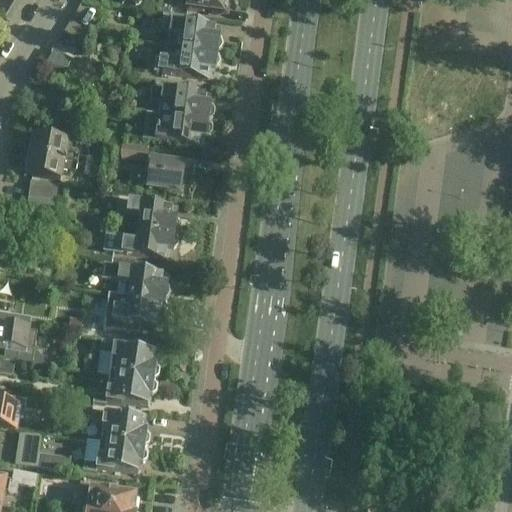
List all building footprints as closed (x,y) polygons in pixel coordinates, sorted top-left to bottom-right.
[(229,8),(229,0),(188,0),(187,12),(223,17),(224,7),(229,8)] [(157,16),(162,16),(170,17),(172,4),(159,3),(157,16)] [(162,16),(159,36),(169,38),(167,51),(216,58),(216,55),(218,55),(222,50),(220,43),(218,43),(218,40),(214,40),(215,31),(184,27),(185,19),(170,17),(162,16)] [(216,58),(167,51),(165,65),(156,64),(154,75),(208,82),(209,73),(214,74),(215,71),(216,72),(219,67),(217,61),(215,61),(216,58)] [(45,68),(67,72),(71,63),(54,54),(45,68)] [(49,88),(47,103),(64,105),(70,106),(72,91),(49,88)] [(158,117),(171,119),(207,125),(208,122),(210,122),(213,119),(214,114),(211,111),(209,111),(209,108),(205,107),(206,99),(152,91),(150,104),(160,105),(158,117)] [(62,117),(64,105),(47,103),(43,102),(41,115),(62,117)] [(207,127),(207,125),(171,119),(158,117),(146,116),(143,142),(199,150),(200,141),(205,142),(205,139),(207,139),(210,136),(211,129),(209,127),(207,127)] [(28,156),(78,166),(79,157),(66,155),(68,145),(34,139),(32,149),(30,148),(28,156)] [(121,162),(145,165),(147,152),(123,148),(121,162)] [(78,166),(28,156),(26,166),(29,167),(27,176),(61,182),(63,172),(76,175),(78,166)] [(87,158),(85,168),(100,170),(101,161),(87,158)] [(145,193),(180,198),(184,166),(149,161),(147,177),(138,176),(136,190),(145,192),(145,193)] [(31,184),(28,201),(56,205),(58,188),(31,184)] [(28,201),(26,217),(54,221),(56,205),(28,201)] [(137,232),(173,238),(174,235),(175,235),(179,232),(180,227),(178,224),(175,223),(176,221),(171,221),(172,212),(118,204),(117,216),(139,219),(137,232)] [(173,240),(173,238),(137,232),(135,246),(123,245),(124,238),(105,236),(103,254),(165,263),(167,254),(171,254),(171,252),(173,252),(177,249),(177,244),(175,240),(173,240)] [(36,252),(58,254),(60,241),(24,237),(22,250),(36,252)] [(57,267),(58,254),(36,252),(35,264),(57,267)] [(101,283),(118,285),(116,299),(118,299),(163,305),(164,302),(166,303),(170,297),(167,291),(165,291),(166,285),(159,284),(159,279),(119,273),(120,269),(103,267),(101,283)] [(118,299),(116,312),(99,310),(98,322),(152,330),(153,325),(161,326),(161,319),(163,320),(167,314),(165,308),(163,308),(163,305),(118,299)] [(11,328),(29,331),(31,321),(12,318),(11,328)] [(81,337),(83,325),(68,323),(66,335),(81,337)] [(0,362),(3,363),(13,365),(44,369),(44,363),(39,355),(34,355),(37,334),(0,328),(0,362)] [(97,377),(110,378),(153,385),(153,382),(155,383),(158,381),(159,373),(157,370),(155,370),(155,367),(153,367),(154,359),(129,355),(129,353),(114,351),(114,349),(102,347),(97,377)] [(63,372),(64,361),(54,360),(53,370),(63,372)] [(13,365),(3,363),(0,362),(0,376),(11,379),(13,365)] [(152,386),(153,385),(110,378),(107,399),(94,397),(93,406),(106,408),(106,406),(121,408),(122,406),(147,409),(148,401),(151,401),(151,399),(156,396),(157,390),(154,386),(152,386)] [(26,404),(6,401),(7,398),(0,396),(0,431),(17,434),(19,420),(23,421),(26,404)] [(100,446),(143,452),(144,449),(145,449),(149,447),(149,440),(146,437),(145,437),(146,435),(143,435),(145,426),(119,423),(120,420),(104,418),(104,416),(92,414),(91,424),(103,426),(100,446)] [(48,426),(47,436),(55,438),(56,428),(48,426)] [(143,454),(143,452),(100,446),(88,444),(84,473),(96,475),(96,473),(112,476),(113,473),(138,477),(139,468),(141,468),(141,466),(143,466),(147,464),(148,457),(144,454),(143,454)] [(40,459),(38,471),(69,476),(71,464),(40,459)] [(0,508),(0,509),(3,495),(16,498),(18,487),(35,490),(37,478),(13,473),(11,484),(0,482),(0,508)] [(80,490),(78,507),(88,508),(87,511),(133,511),(135,497),(80,490)]
